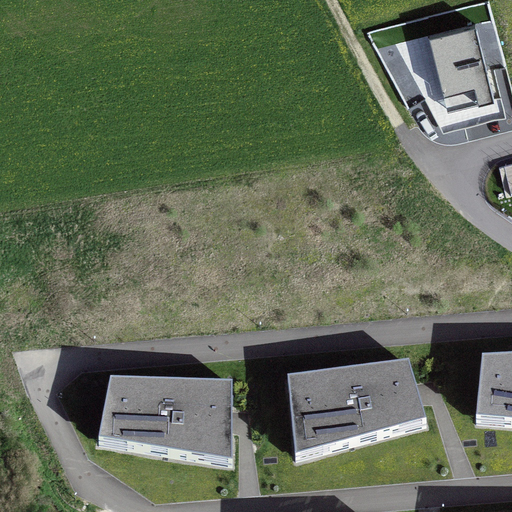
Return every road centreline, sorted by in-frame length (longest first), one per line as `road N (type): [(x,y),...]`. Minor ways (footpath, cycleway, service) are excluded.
road 1 (residential): [(511,325),(54,370),(37,390),(76,470),(131,511)]
road 2 (residential): [(286,511),(511,492)]
road 3 (track): [(329,0),(424,167)]
